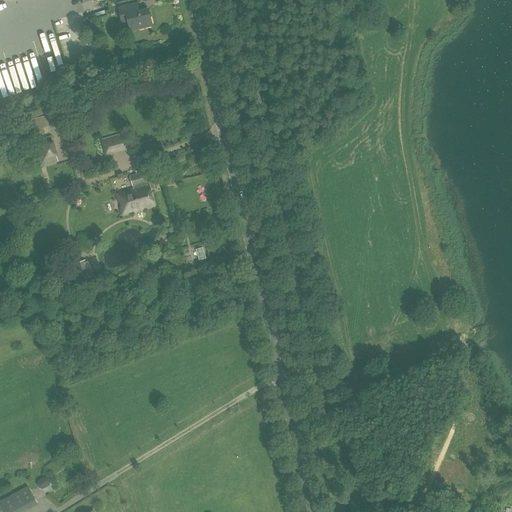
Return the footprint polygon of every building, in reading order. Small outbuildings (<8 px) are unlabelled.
[(109,2),(93,5),(95,16),(111,13),(109,2)] [(119,8),(123,22),(128,21),(131,31),(152,26),(148,10),(133,13),(131,5),(119,8)] [(44,116),(35,119),(33,119),(36,130),(47,127),(45,119),(44,116)] [(112,156),(112,154),(131,149),(128,133),(100,141),(105,158),(112,156)] [(58,162),(57,156),(45,159),(41,145),(53,142),(51,136),(34,141),(41,166),(58,162)] [(45,159),(57,156),(58,155),(54,142),(53,142),(41,145),(45,159)] [(130,176),(134,188),(116,193),(119,201),(122,201),(123,207),(120,208),(122,216),(155,206),(149,185),(147,185),(146,183),(148,182),(145,172),(130,176)] [(91,275),(86,259),(77,262),(82,278),(91,275)] [(44,477),(38,480),(37,484),(39,487),(43,489),(49,485),(50,481),(48,478),(44,477)] [(23,511),(37,505),(28,487),(0,501),(0,511),(23,511)]
